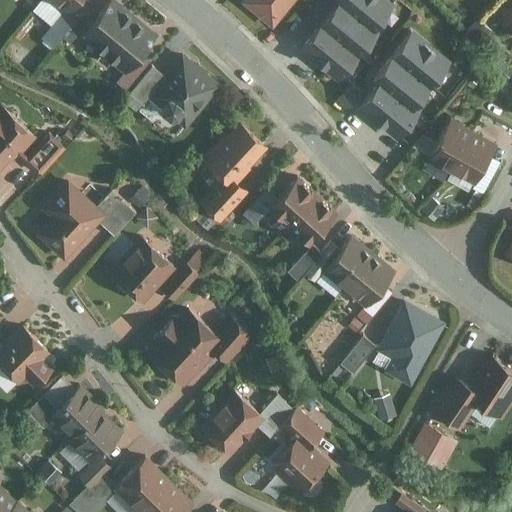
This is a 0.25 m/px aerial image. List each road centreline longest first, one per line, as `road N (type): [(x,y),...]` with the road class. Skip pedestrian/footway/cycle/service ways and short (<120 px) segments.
road 1 (residential): [(272,511),(166,439),(0,224)]
road 2 (residential): [(453,279),(250,61),(180,0)]
